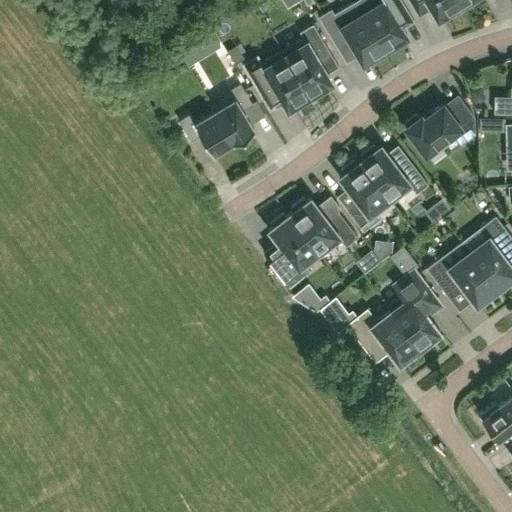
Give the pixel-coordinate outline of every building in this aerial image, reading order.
[(384,48),(354,0),(352,0),(333,12),(330,6),(317,14),(335,46),(344,40),(350,42),(362,61),(366,59),(368,63),(382,55),(380,50),(384,48)] [(354,0),(384,48),(388,45),(391,50),(405,41),(402,37),(406,35),(394,15),(396,9),(404,4),(402,0),(354,0)] [(459,3),(457,0),(426,0),(437,16),(439,15),(441,18),(453,11),(451,8),(459,3)] [(303,36),(281,49),(308,94),(313,91),(315,94),(328,86),(326,83),(331,80),(319,61),(320,57),(329,51),(311,21),(298,29),(303,36)] [(308,94),(281,49),(260,62),(256,55),(243,63),(261,92),(270,87),(274,88),(286,107),(291,105),(293,108),(306,100),(304,96),(308,94)] [(231,92),(211,104),(232,140),(235,138),(238,142),(252,134),(249,130),(253,127),(242,109),(252,102),(239,82),(228,88),(231,92)] [(511,84),(510,85),(510,95),(494,94),(493,111),(511,111),(511,84)] [(473,132),(473,115),(461,99),(447,110),(442,102),(422,117),(420,113),(418,115),(416,112),(404,121),(406,124),(404,125),(425,152),(452,131),(460,142),(473,132)] [(232,140),(211,104),(210,105),(213,109),(194,120),(189,112),(178,119),(190,139),(200,133),(212,152),(232,140)] [(396,165),(380,143),(375,146),(373,143),(360,152),(362,156),(359,159),(388,197),(407,182),(415,192),(427,182),(407,156),(396,165)] [(388,197),(359,159),(355,161),(353,158),(340,168),(342,171),(338,174),(356,198),(345,207),(362,229),(379,216),(373,208),(388,197)] [(292,209),(288,211),(317,250),(337,235),(344,245),(356,235),(337,209),(326,218),(309,196),(305,199),(303,196),(290,206),(292,209)] [(317,250),(288,211),(285,214),(282,211),(270,221),(272,224),(268,227),(286,251),(271,262),(288,284),(309,269),(303,261),(317,250)] [(487,234),(467,249),(496,287),(500,285),(502,287),(511,279),(511,265),(501,252),(511,243),(511,237),(494,214),(479,225),(487,234)] [(496,287),(467,249),(447,264),(440,255),(425,266),(446,294),(460,283),(475,303),(478,301),(480,303),(494,293),(492,290),(496,287)] [(400,293),(387,304),(418,346),(422,343),(424,346),(438,336),(435,333),(439,330),(419,304),(433,293),(413,266),(392,282),(400,293)] [(418,346),(387,304),(386,304),(389,308),(380,315),(373,314),(366,306),(345,322),(365,348),(379,337),(398,361),(418,346)] [(511,391),(497,403),(494,399),(477,412),(496,437),(511,425),(511,391)]
